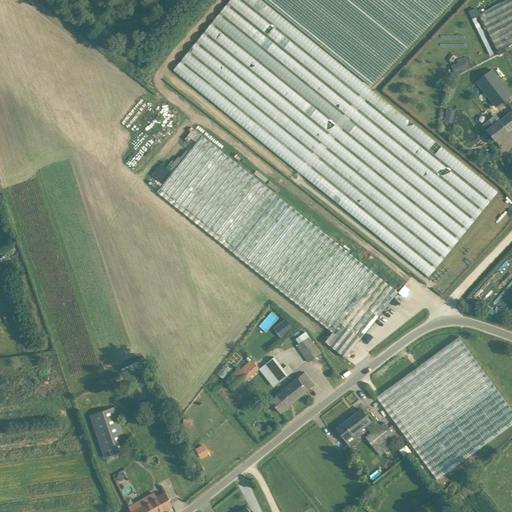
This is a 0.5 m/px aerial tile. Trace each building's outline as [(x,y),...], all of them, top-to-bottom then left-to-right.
[(256,0),(229,0),(172,74),(432,274),(499,187),(256,0)] [(511,47),(511,0),(507,0),(480,14),(500,54),(511,47)] [(477,16),(480,15),(477,8),(470,10),(488,55),(493,53),(477,16)] [(452,64),(455,72),(461,69),(458,62),(452,64)] [(492,69),(476,82),(496,107),(511,94),(492,69)] [(454,112),(447,111),(445,123),(452,125),(454,112)] [(511,128),(511,111),(500,120),(496,114),(483,124),(496,141),(511,128)] [(346,358),(357,343),(398,292),(202,136),(157,192),(333,332),(325,342),(346,358)] [(272,311),(260,324),(267,330),(279,317),(272,311)] [(294,328),(286,319),(282,321),(290,331),(294,328)] [(321,354),(309,337),(305,332),(295,339),(299,344),(297,345),(309,362),(321,354)] [(377,397),(405,436),(437,480),(511,425),(511,409),(459,337),(377,397)] [(265,365),(279,382),(288,375),(283,368),(275,357),(265,365)] [(236,389),(259,369),(260,369),(255,362),(252,359),(240,369),(228,380),(236,389)] [(315,385),(308,377),(304,372),(270,400),(280,413),(315,385)] [(90,415),(104,458),(127,449),(113,407),(90,415)] [(346,440),(353,435),(356,439),(363,434),(360,430),(371,421),(362,409),(337,429),(346,440)] [(385,422),(365,437),(380,456),(400,442),(385,422)] [(169,443),(161,447),(169,462),(173,469),(181,466),(169,443)] [(201,458),(208,454),(203,444),(196,449),(201,458)] [(140,500),(140,499),(127,507),(130,511),(160,511),(171,506),(164,493),(156,497),(153,493),(140,500)]
